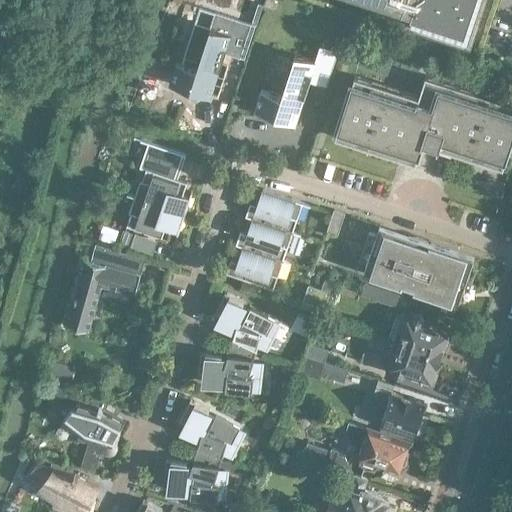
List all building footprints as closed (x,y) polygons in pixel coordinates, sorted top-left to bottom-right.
[(470,42),(483,0),(377,0),(414,11),(410,23),(470,42)] [(169,83),(211,96),(231,33),(241,36),(247,17),(223,9),(217,28),(210,26),(197,68),(176,62),(169,83)] [(327,85),(338,50),(320,44),(315,60),(295,54),(282,96),(261,89),(254,110),(296,124),(310,79),(327,85)] [(503,167),(511,139),(511,102),(506,101),(504,106),(473,96),(475,91),(426,75),(419,96),(403,91),(401,96),(370,86),(372,81),(355,75),(335,136),(352,142),(354,137),(385,147),(383,152),(400,157),(405,142),(421,147),(423,141),(455,151),(457,146),(488,156),(486,161),(503,167)] [(158,166),(179,174),(184,160),(162,153),(162,154),(152,151),(148,162),(158,165),(158,166)] [(140,179),(134,197),(184,214),(192,192),(191,191),(190,195),(183,193),(187,181),(146,167),(142,180),(140,179)] [(250,202),(246,215),(253,217),(252,218),(293,232),(303,202),(263,189),(257,204),(250,202)] [(127,225),(157,235),(168,239),(172,227),(178,229),(177,233),(178,233),(184,214),(134,197),(129,212),(131,212),(127,225)] [(293,232),(252,218),(247,233),(240,230),(236,243),(243,246),(243,247),(283,260),(293,232)] [(119,229),(103,224),(98,238),(114,243),(119,229)] [(128,226),(123,239),(153,250),(157,237),(128,226)] [(369,231),(359,260),(367,263),(364,271),(458,303),(474,257),(430,242),(429,245),(379,228),(377,234),(369,231)] [(86,259),(68,325),(90,331),(101,293),(98,292),(101,282),(135,291),(145,259),(95,245),(91,261),(86,259)] [(283,260),(243,247),(238,261),(231,259),(226,272),(244,278),(241,287),(255,292),(259,283),(274,288),(283,260)] [(361,294),(395,306),(399,294),(365,282),(361,294)] [(309,284),(302,306),(322,313),(329,291),(309,284)] [(244,301),(225,292),(215,312),(220,315),(217,321),(235,330),(231,345),(256,352),(259,343),(266,347),(278,323),(242,305),(244,301)] [(396,316),(388,336),(441,355),(449,330),(425,321),(423,316),(420,312),(415,314),(405,310),(404,314),(402,314),(396,316)] [(441,355),(388,336),(385,346),(396,351),(391,364),(394,365),(394,369),(398,374),(404,373),(407,370),(433,379),(441,355)] [(328,349),(310,343),(306,355),(325,360),(328,349)] [(256,352),(231,345),(227,358),(222,358),(222,354),(201,351),(198,374),(204,375),(203,382),(259,389),(262,363),(253,362),(256,352)] [(304,355),(297,371),(320,378),(321,374),(344,381),(348,369),(304,355)] [(75,366),(51,360),(47,376),(71,383),(75,366)] [(424,402),(422,401),(391,390),(387,403),(376,399),(370,418),(414,433),(424,402)] [(210,409),(191,399),(180,419),(186,422),(182,428),(200,438),(196,452),(221,459),(224,450),(232,454),(244,431),(208,412),(210,409)] [(78,401),(62,419),(64,420),(65,419),(81,432),(80,437),(78,436),(78,437),(88,441),(81,465),(95,470),(101,448),(104,452),(109,453),(113,451),(115,447),(115,442),(115,439),(113,437),(117,430),(124,419),(103,408),(103,407),(100,405),(99,406),(81,401),(79,400),(78,401)] [(410,441),(349,420),(346,429),(350,438),(364,443),(359,455),(362,456),(360,461),(363,465),(372,468),(376,467),(378,462),(401,469),(402,464),(407,462),(405,456),(410,441)] [(307,441),(302,456),(345,470),(348,461),(345,456),(338,453),(339,450),(331,447),(330,450),(307,441)] [(221,459),(196,452),(192,465),(187,465),(187,461),(166,458),(163,481),(170,482),(169,489),(224,496),(227,470),(218,469),(221,459)] [(37,463),(27,476),(39,486),(38,487),(39,488),(40,487),(57,500),(55,504),(54,504),(53,505),(64,508),(75,511),(89,511),(91,510),(91,507),(88,505),(92,498),(93,498),(99,486),(78,475),(74,472),(74,474),(37,463)] [(332,491),(327,509),(336,511),(387,511),(386,510),(389,501),(382,499),(383,494),(364,488),(368,477),(355,473),(352,484),(351,483),(347,495),(332,491)] [(160,511),(162,509),(143,499),(136,511),(160,511)] [(1,511),(30,511),(31,509),(5,501),(1,511)]
